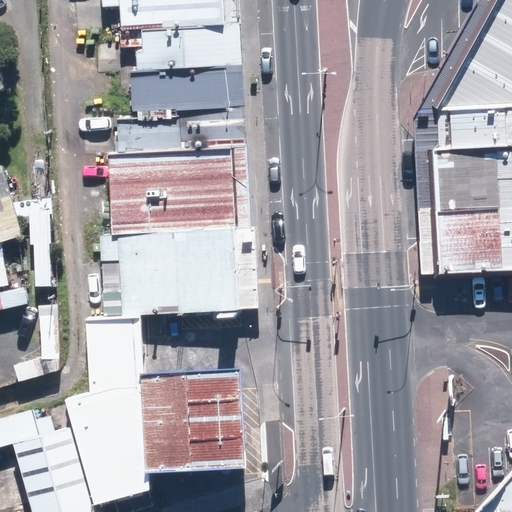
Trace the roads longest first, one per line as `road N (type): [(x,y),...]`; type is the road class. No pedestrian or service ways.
road 1 (primary): [(322,494),(290,0)]
road 2 (primary): [(371,90),(348,159),(361,378)]
road 3 (primary): [(371,90),(381,350)]
road 4 (primary): [(381,350),(391,511)]
road 5 (primary): [(361,378),(363,511)]
